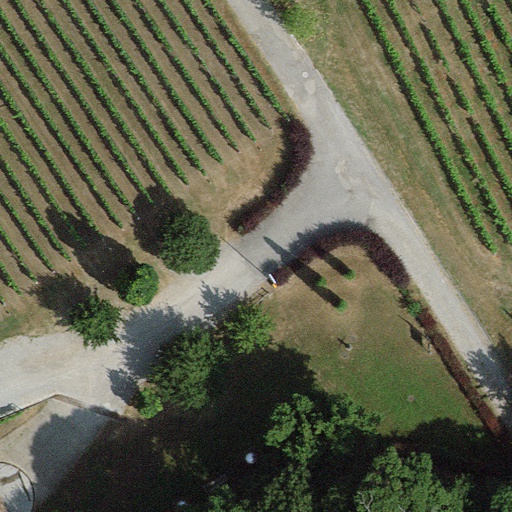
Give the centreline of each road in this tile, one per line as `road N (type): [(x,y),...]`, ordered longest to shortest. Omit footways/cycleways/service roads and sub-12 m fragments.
road 1 (track): [(511,423),(356,179)]
road 2 (track): [(356,179),(237,0)]
